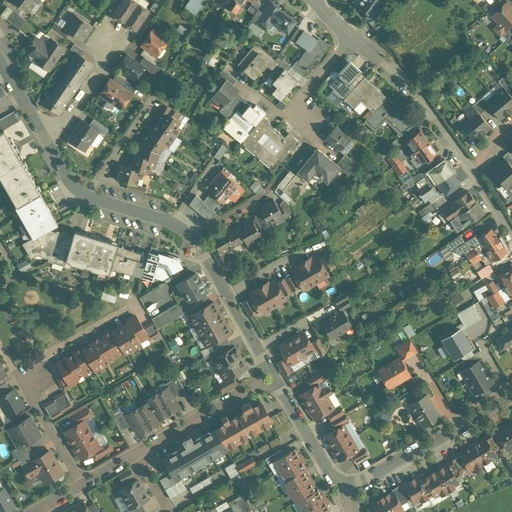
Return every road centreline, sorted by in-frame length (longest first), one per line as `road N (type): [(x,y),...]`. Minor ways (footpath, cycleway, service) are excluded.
road 1 (residential): [(272,375),(194,236),(180,224),(83,196)]
road 2 (residential): [(349,37),(426,108),(511,238)]
road 3 (residential): [(511,394),(342,490)]
road 4 (residential): [(272,375),(136,453)]
road 5 (residential): [(40,131),(71,114),(118,44),(103,36)]
road 6 (residential): [(342,490),(272,375)]
road 7 (residential): [(83,196),(151,96)]
